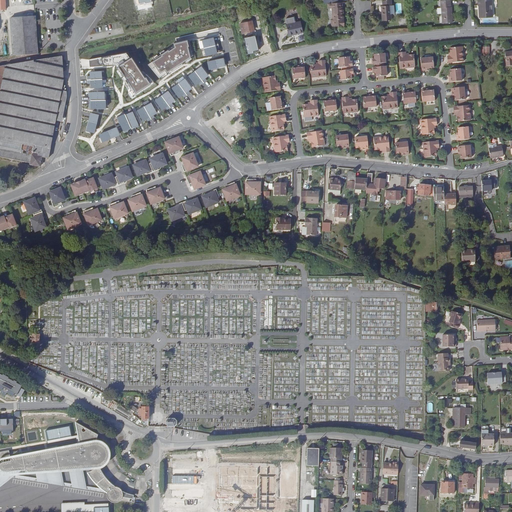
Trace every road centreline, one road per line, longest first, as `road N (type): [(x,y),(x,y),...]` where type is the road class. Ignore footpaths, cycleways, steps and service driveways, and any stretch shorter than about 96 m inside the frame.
road 1 (residential): [(35,184),(55,214),(164,180),(192,193),(241,168)]
road 2 (unclassified): [(156,443),(352,435)]
road 3 (unclassified): [(360,43),(246,69),(191,112)]
road 4 (residential): [(363,85),(435,80),(450,173)]
road 5 (residential): [(300,162),(450,173)]
road 6 (residential): [(0,355),(127,426)]
road 7 (unclassified): [(71,32),(74,113),(64,172)]
road 8 (residential): [(300,162),(296,96),(363,85)]
road 9 (unclassified): [(183,121),(64,172)]
